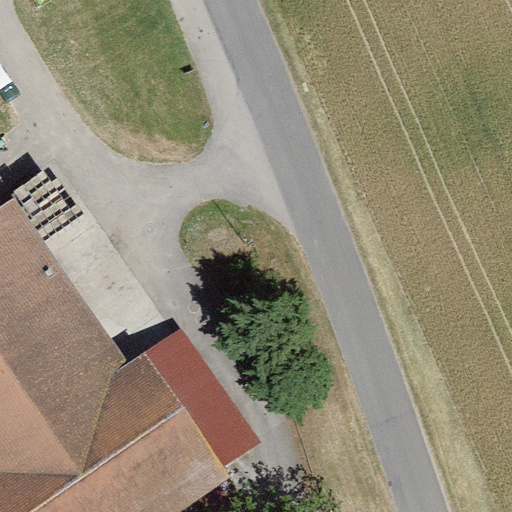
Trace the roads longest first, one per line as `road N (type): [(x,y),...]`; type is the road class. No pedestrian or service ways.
road 1 (unclassified): [(424,511),(307,133),(247,0)]
road 2 (unknown): [(11,0),(15,26),(67,120),(138,196),(188,201),(307,133)]
